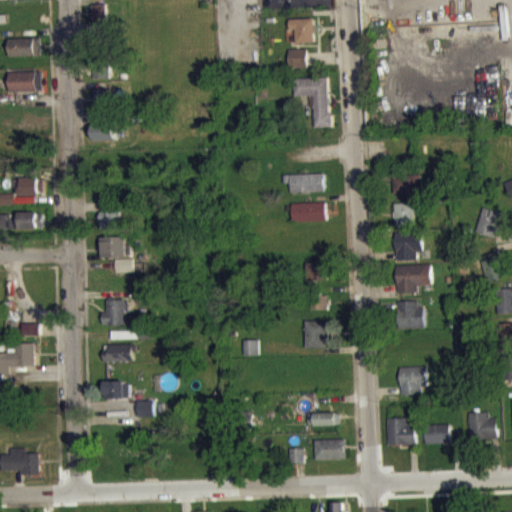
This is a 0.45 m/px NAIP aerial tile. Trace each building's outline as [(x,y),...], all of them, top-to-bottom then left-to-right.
[(93,29),(108,29),(108,12),(93,12),(93,29)] [(298,51),(319,50),(318,26),(292,27),(293,38),(298,38),(298,51)] [(12,64),(43,64),(42,46),(11,47),(12,64)] [(292,76),(310,76),(310,57),(291,58),(292,76)] [(110,71),(102,71),(102,87),(110,87),(110,71)] [(12,100),(45,99),(45,80),(12,80),(12,100)] [(297,104),(312,104),(312,116),(317,116),(318,136),(333,135),(332,86),(297,86),(297,104)] [(111,97),(94,97),(95,114),(112,114),(111,97)] [(97,149),(119,148),(119,133),(96,133),(97,149)] [(327,200),(327,181),(292,182),(292,201),(327,200)] [(395,183),(395,202),(422,203),(422,184),(395,183)] [(47,185),(23,185),(23,202),(47,202),(47,185)] [(16,213),(16,202),(1,202),(1,212),(16,213)] [(328,210),(294,211),(295,230),(328,229),(328,210)] [(396,235),(418,235),(417,211),(395,211),(396,235)] [(504,219),(484,215),(478,241),(498,245),(504,219)] [(102,237),(122,236),(122,219),(102,219),(102,237)] [(2,223),(2,237),(46,236),(45,220),(21,220),(21,227),(12,227),(12,222),(2,223)] [(399,269),(419,268),(419,260),(426,259),(425,239),(398,240),(399,269)] [(105,246),(105,266),(131,265),(130,245),(105,246)] [(484,264),(487,289),(504,287),(500,262),(484,264)] [(133,287),(133,267),(117,267),(117,287),(133,287)] [(314,289),(334,287),(333,269),(313,270),(314,289)] [(434,273),(399,273),(400,301),(421,300),(420,293),(434,293),(434,273)] [(499,322),(511,321),(511,296),(498,297),(499,322)] [(314,317),(332,317),(332,304),(314,305),(314,317)] [(129,333),(129,307),(109,308),(109,321),(105,321),(105,333),(129,333)] [(400,309),(401,337),(428,336),(427,315),(421,315),(421,309),(400,309)] [(307,329),(308,356),(330,355),(329,329),(307,329)] [(42,331),(25,331),(24,343),(42,343),(42,331)] [(511,331),(501,331),(501,351),(511,350),(511,331)] [(245,348),(246,364),(262,363),(261,348),(245,348)] [(0,361),(0,382),(12,382),(11,374),(36,373),(36,351),(17,351),(17,361),(0,361)] [(107,370),(137,369),(136,352),(106,353),(107,370)] [(403,402),(430,402),(429,374),(402,375),(403,402)] [(107,390),(108,407),(133,406),(132,389),(107,390)] [(0,412),(11,412),(10,406),(17,406),(16,393),(0,393),(0,412)] [(157,408),(140,408),(140,425),(157,425),(157,408)] [(471,421),(472,448),(500,447),(500,426),(492,426),(492,420),(471,421)] [(318,433),(343,433),(343,421),(318,421),(318,433)] [(419,452),(419,431),(411,431),(411,426),(390,426),(391,453),(419,452)] [(453,432),(428,432),(428,452),(453,451),(453,432)] [(349,467),(349,447),(318,448),(319,468),(349,467)] [(42,483),(42,461),(28,461),(28,456),(12,456),(12,462),(4,462),(4,479),(23,479),(23,483),(42,483)] [(306,457),(292,456),(292,471),(306,471),(306,457)]
